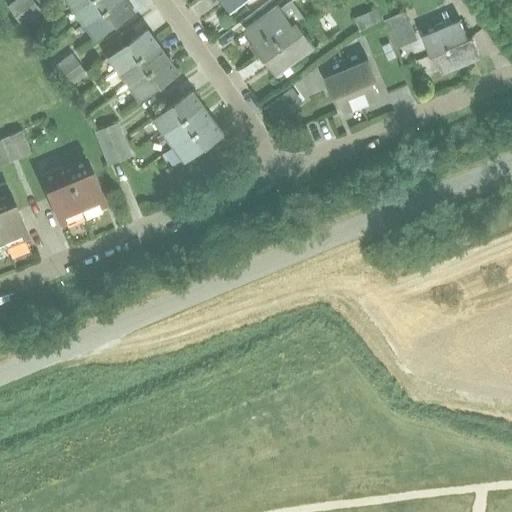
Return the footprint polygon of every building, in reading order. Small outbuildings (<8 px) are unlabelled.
[(14,0),(6,6),(10,11),(20,3),(17,0),(14,0)] [(10,11),(17,20),(36,6),(31,0),(23,0),(20,3),(10,11)] [(64,0),(72,9),(84,0),(64,0)] [(84,0),(72,9),(81,23),(112,0),(84,0)] [(130,9),(123,0),(112,0),(81,23),(92,37),(130,9)] [(304,17),(291,0),(289,0),(278,8),(277,7),(244,30),(254,43),(249,46),(255,53),(259,50),(259,51),(264,48),(292,28),(291,27),(296,23),(304,17)] [(17,20),(20,25),(40,10),(36,6),(17,20)] [(358,31),(383,20),(378,8),(353,18),(358,31)] [(401,13),(383,20),(393,43),(414,34),(405,13),(401,15),(401,13)] [(445,47),(471,36),(471,35),(467,37),(460,20),(420,37),(428,55),(446,48),(445,47)] [(296,23),(291,27),(292,28),(264,48),(279,69),(311,46),(296,23)] [(117,71),(155,43),(145,29),(107,57),(117,71)] [(446,48),(428,55),(429,56),(433,54),(440,71),(479,55),(471,36),(445,47),(446,48)] [(388,42),(381,45),(387,60),(395,56),(388,42)] [(165,56),(155,43),(117,71),(127,85),(165,56)] [(74,56),(71,53),(52,67),(54,71),(74,56)] [(74,56),(54,71),(62,81),(72,73),(81,66),(74,56)] [(176,71),(165,56),(127,85),(137,99),(176,71)] [(379,96),(371,78),(374,77),(366,59),(346,68),(361,104),(379,96)] [(72,73),(76,80),(86,72),(81,66),(72,73)] [(361,104),(346,68),(325,77),(333,95),(335,94),(342,111),(361,104)] [(62,81),(67,87),(76,80),(72,73),(62,81)] [(161,132),(199,104),(190,91),(151,118),(161,132)] [(272,101),(263,107),(274,122),(282,115),(272,101)] [(210,118),(199,104),(161,132),(171,146),(210,118)] [(210,118),(171,146),(181,160),(220,132),(210,118)] [(115,121),(94,130),(98,141),(109,137),(120,132),(115,121)] [(18,157),(30,152),(20,130),(9,135),(18,157)] [(109,137),(113,148),(124,143),(120,132),(109,137)] [(109,137),(98,141),(107,163),(118,159),(113,148),(109,137)] [(0,164),(8,161),(0,141),(0,164)] [(113,148),(118,159),(129,155),(124,143),(113,148)] [(71,191),(93,182),(84,160),(62,169),(71,191)] [(71,191),(62,169),(40,178),(49,200),(71,191)] [(93,182),(71,191),(80,213),(102,204),(93,182)] [(0,220),(16,214),(7,192),(6,192),(3,184),(0,184),(0,220)] [(71,191),(49,200),(58,222),(80,213),(71,191)] [(16,214),(0,220),(0,238),(3,245),(25,236),(16,214)]
